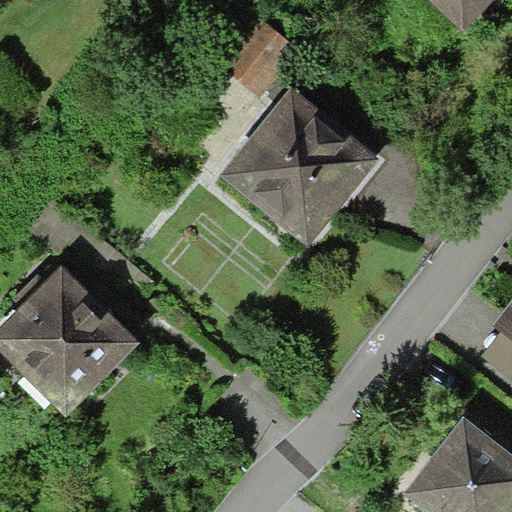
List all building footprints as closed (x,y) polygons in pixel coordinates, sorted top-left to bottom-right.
[(429,0),(458,25),(480,0),(429,0)] [(250,101),(284,55),(247,29),(214,75),(250,101)] [(300,246),(368,154),(281,90),(213,182),(300,246)] [(0,362),(53,415),(124,344),(51,271),(0,322),(0,362)] [(511,305),(491,334),(511,349),(511,305)] [(420,511),(511,511),(511,458),(463,423),(405,501),(420,511)]
